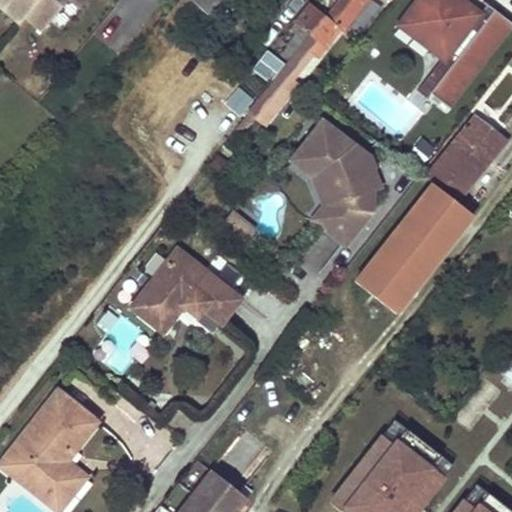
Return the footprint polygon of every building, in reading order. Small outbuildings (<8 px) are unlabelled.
[(44,33),(70,2),(81,11),(90,0),(0,0),(0,1),(1,2),(0,2),(0,7),(21,26),(27,19),(44,33)] [(180,0),(164,18),(176,29),(195,8),(207,18),(222,0),(180,0)] [(337,0),(324,17),(309,36),(316,42),(325,50),(340,32),(345,36),(373,0),(337,0)] [(453,60),(426,95),(447,110),(511,26),(490,10),(480,22),(474,17),(476,14),(456,0),(415,0),(400,20),(453,60)] [(310,6),(290,31),(295,34),(286,45),(288,46),(295,53),(309,36),(324,17),(310,6)] [(423,99),(426,95),(453,60),(400,20),(392,30),(437,64),(415,93),(423,99)] [(286,66),(282,71),(290,76),(316,42),(309,36),(295,53),(286,66)] [(288,46),(278,60),(286,66),(295,53),(288,46)] [(282,71),(279,74),(287,80),(290,76),(282,71)] [(279,74),(247,115),(265,130),(298,88),(287,80),(279,74)] [(224,105),(239,118),(253,101),(238,88),(224,105)] [(472,118),(422,180),(431,187),(452,205),(503,143),(472,118)] [(371,212),(369,192),(367,172),(377,171),(376,159),(328,122),(302,155),(325,173),(330,209),(316,226),(343,248),(371,212)] [(330,209),(325,173),(302,155),(298,161),(318,177),(322,207),(310,222),(316,226),(330,209)] [(379,191),(377,171),(367,172),(369,192),(379,191)] [(468,219),(431,187),(350,282),(388,314),(468,219)] [(157,266),(131,301),(165,328),(187,300),(199,310),(205,303),(220,315),(239,291),(176,243),(166,255),(176,263),(167,274),(157,266)] [(166,255),(157,266),(167,274),(176,263),(166,255)] [(511,360),(502,373),(511,381),(511,360)] [(108,424),(60,386),(16,442),(25,449),(10,467),(58,505),(85,470),(77,464),(72,461),(79,453),(83,456),(108,424)] [(412,511),(447,467),(390,422),(328,501),(342,511),(412,511)] [(25,449),(16,442),(1,460),(10,467),(25,449)] [(77,464),(83,456),(79,453),(72,461),(77,464)] [(85,470),(58,505),(66,511),(70,511),(96,479),(85,470)] [(213,470),(179,511),(235,511),(247,497),(213,470)] [(511,511),(511,508),(480,485),(460,511),(511,511)]
